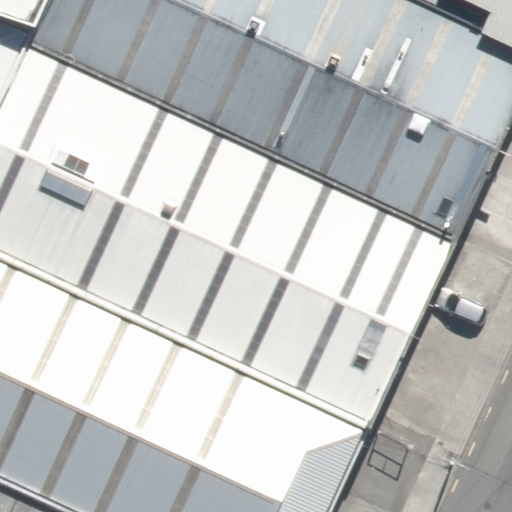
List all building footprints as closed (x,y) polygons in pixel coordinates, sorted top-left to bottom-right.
[(0,0),(0,16),(37,28),(50,0),(0,0)] [(30,47),(455,240),(511,118),(511,50),(405,0),(50,0),(37,28),(30,47)] [(511,0),(405,0),(511,50),(511,0)] [(0,110),(30,47),(37,28),(0,16),(0,110)] [(30,47),(0,110),(0,255),(365,428),(455,240),(30,47)] [(329,511),(365,428),(0,255),(0,481),(66,511),(329,511)] [(66,511),(0,481),(0,511),(66,511)]
